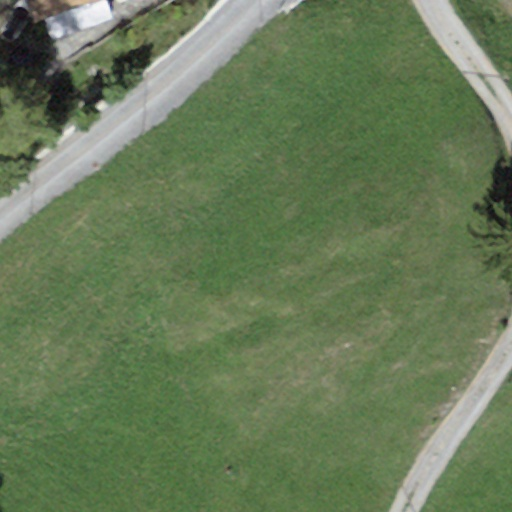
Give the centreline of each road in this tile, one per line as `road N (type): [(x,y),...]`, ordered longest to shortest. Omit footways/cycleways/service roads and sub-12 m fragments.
road 1 (track): [(253,0),(0,226)]
road 2 (track): [(402,511),(511,349)]
road 3 (track): [(511,137),(429,0)]
